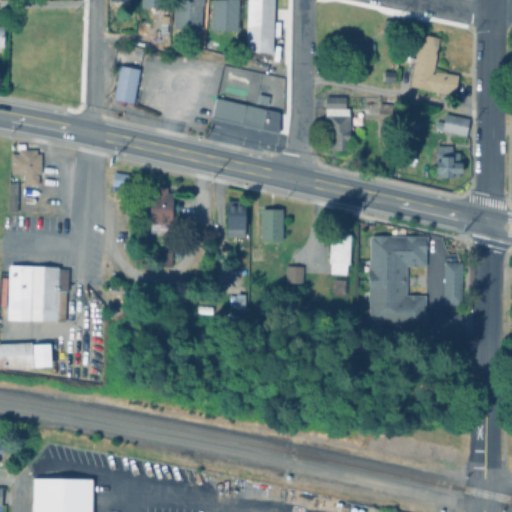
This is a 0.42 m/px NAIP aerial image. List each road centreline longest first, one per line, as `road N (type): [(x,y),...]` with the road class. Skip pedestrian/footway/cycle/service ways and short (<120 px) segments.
road 1 (secondary): [(0,113),(511,226)]
road 2 (residential): [(481,511),(486,221)]
road 3 (residential): [(81,249),(91,0)]
road 4 (residential): [(486,221),(488,0)]
road 5 (residential): [(296,179),(299,0)]
